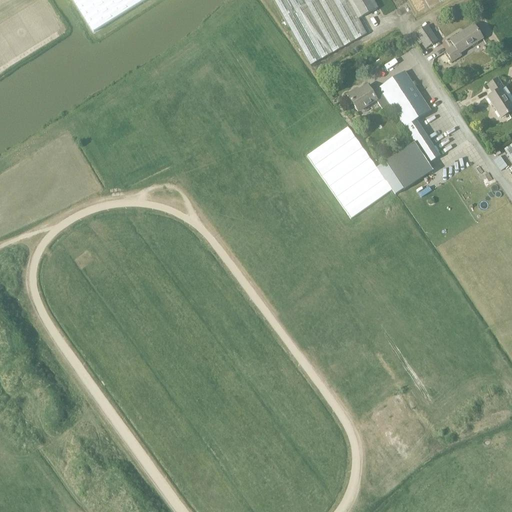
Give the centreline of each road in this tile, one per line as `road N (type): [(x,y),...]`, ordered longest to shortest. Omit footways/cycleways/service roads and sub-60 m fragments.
road 1 (unknown): [(55,228),(96,202),(150,198),(207,234),(357,437),(357,469),(340,511)]
road 2 (unclassified): [(511,198),(400,34),(463,0)]
road 3 (unknown): [(123,428),(36,298),(29,260),(55,228)]
